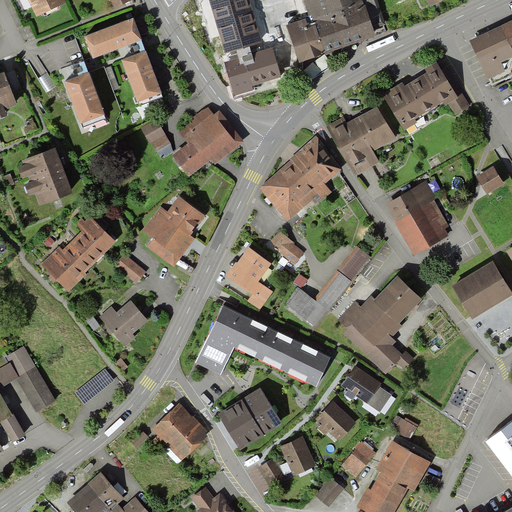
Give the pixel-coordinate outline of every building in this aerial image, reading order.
[(27,0),(37,19),(66,5),(63,0),(27,0)] [(108,0),(112,8),(129,0),(108,0)] [(261,42),(248,0),(210,0),(226,52),(261,42)] [(303,0),(310,16),(302,19),(287,24),(301,63),(339,50),(376,38),(373,29),(385,25),(377,0),(303,0)] [(85,37),(94,60),(143,41),(134,18),(85,37)] [(493,85),(511,76),(511,20),(469,41),(488,81),(490,80),(493,85)] [(138,46),(129,49),(131,54),(140,51),(138,46)] [(272,49),(247,56),(225,62),(235,98),(253,93),(251,85),(280,77),(272,49)] [(140,106),(162,98),(161,95),(162,94),(146,52),(121,61),(138,103),(139,103),(140,106)] [(79,62),(71,65),(75,75),(83,72),(79,62)] [(469,104),(459,88),(454,91),(437,63),(425,70),(427,74),(405,87),(402,83),(383,95),(404,129),(445,104),(446,106),(449,104),(455,113),(469,104)] [(4,113),(18,107),(5,73),(0,74),(0,121),(6,119),(4,113)] [(65,83),(81,125),(82,124),(83,129),(106,120),(105,117),(105,116),(89,74),(87,75),(65,83)] [(174,157),(190,177),(210,162),(214,167),(245,143),(220,111),(215,115),(208,106),(196,116),(197,118),(180,131),(190,143),(174,157)] [(373,150),(395,139),(378,107),(358,118),(347,123),(344,117),(327,126),(352,176),(379,162),(373,150)] [(142,130),(162,159),(173,152),(171,143),(156,120),(142,130)] [(35,123),(25,128),(28,134),(38,130),(35,123)] [(324,185),(343,169),(316,138),(290,159),(292,161),(262,185),(261,189),(287,219),(312,198),(317,203),(330,192),(324,185)] [(40,208),(72,195),(60,163),(55,150),(25,162),(27,169),(20,172),(23,180),(29,178),(30,182),(24,184),(30,199),(35,196),(40,208)] [(495,169),(507,184),(511,181),(504,172),(507,170),(502,164),(495,169)] [(495,169),(478,178),(488,195),(504,185),(495,169)] [(415,255),(449,236),(445,229),(449,226),(435,201),(437,200),(427,183),(388,206),(398,223),(397,224),(415,255)] [(190,236),(205,216),(179,197),(167,213),(161,208),(144,230),(155,238),(148,248),(174,267),(195,239),(190,236)] [(25,214),(20,217),(24,226),(29,224),(25,214)] [(42,264),(69,292),(87,275),(85,273),(116,243),(90,216),(85,221),(82,218),(76,224),(83,232),(63,251),(60,247),(42,264)] [(279,252),(294,265),(304,254),(294,245),(296,244),(281,231),(271,243),(280,250),(279,252)] [(50,238),(45,242),(49,246),(54,242),(50,238)] [(252,295),(248,302),(260,310),(274,292),(259,282),(272,266),(250,248),(237,266),(228,279),(252,295)] [(114,266),(136,284),(145,272),(124,255),(114,266)] [(453,289),(473,321),(511,296),(511,294),(493,263),(453,289)] [(402,328),(399,325),(416,308),(422,302),(398,278),(375,302),(371,298),(361,309),(356,304),(341,319),(350,328),(343,335),(386,376),(399,363),(404,368),(412,360),(405,353),(402,356),(392,346),(395,343),(391,339),(402,328)] [(289,307),(313,325),(324,311),(299,293),(289,307)] [(132,335),(148,321),(131,301),(117,313),(112,307),(99,318),(125,347),(135,338),(132,335)] [(224,306),(196,362),(222,375),(234,350),(317,390),(332,359),(224,306)] [(35,413),(55,403),(24,347),(8,356),(11,361),(0,367),(0,455),(28,439),(0,391),(0,390),(17,380),(35,413)] [(346,390),(343,394),(353,400),(355,397),(379,414),(391,396),(378,388),(381,384),(355,367),(341,387),(346,390)] [(106,369),(76,392),(85,404),(115,380),(106,369)] [(238,445),(281,420),(262,387),(219,412),(238,445)] [(324,433),(329,429),(338,438),(356,420),(334,398),(316,416),(321,421),(317,426),(324,433)] [(208,433),(180,402),(152,427),(181,458),(208,433)] [(412,438),(420,425),(400,414),(392,427),(412,438)] [(511,471),(511,417),(486,437),(511,471)] [(280,444),(294,473),(316,463),(303,433),(280,444)] [(358,504),(372,511),(394,511),(408,487),(414,490),(431,459),(392,438),(376,467),(382,470),(372,487),(368,485),(358,504)] [(362,440),(341,466),(354,477),(376,451),(362,440)] [(259,465),(270,485),(285,477),(274,457),(259,465)] [(147,511),(135,497),(122,510),(117,505),(124,497),(102,472),(67,503),(75,511),(147,511)] [(316,494),(329,505),(345,487),(332,476),(316,494)] [(215,497),(213,498),(206,488),(191,499),(199,511),(235,511),(221,492),(215,497)] [(511,511),(511,500),(490,511),(476,511),(474,509),(470,511),(511,511)]
